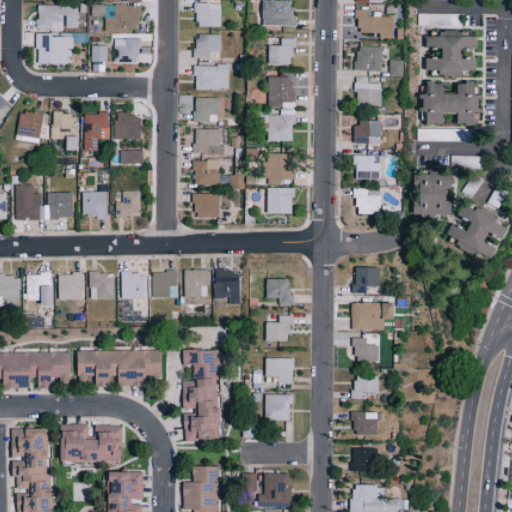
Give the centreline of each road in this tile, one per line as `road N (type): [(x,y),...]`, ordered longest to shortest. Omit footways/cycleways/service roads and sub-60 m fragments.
road 1 (residential): [(317,511),(326,0)]
road 2 (residential): [(0,246),(399,243)]
road 3 (residential): [(167,245),(168,0)]
road 4 (residential): [(167,88),(29,87),(10,57),(10,0)]
road 5 (tertiary): [(496,321),(468,416),(457,511)]
road 6 (residential): [(507,0),(506,164)]
road 7 (tertiary): [(485,511),(511,353)]
road 8 (residential): [(147,430),(123,417),(0,416)]
